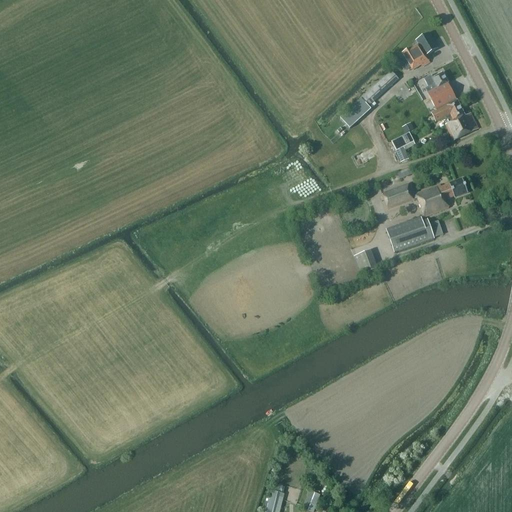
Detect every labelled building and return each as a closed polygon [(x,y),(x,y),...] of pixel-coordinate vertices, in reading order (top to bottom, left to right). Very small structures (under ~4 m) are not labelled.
[(422,67),(429,63),(425,57),(438,49),(429,33),(415,41),(417,45),(401,54),(411,71),(420,65),(422,67)] [(361,99),(360,98),(342,115),(351,125),(369,109),(368,107),(398,81),(391,72),(361,99)] [(425,90),(436,111),(455,100),(447,83),(442,73),(432,78),(431,76),(424,80),(428,88),(425,90)] [(478,129),(470,114),(464,117),(457,101),(431,114),(435,123),(444,119),(446,125),(445,125),(453,142),(478,129)] [(410,124),(401,128),(405,134),(413,130),(410,124)] [(415,146),(409,133),(391,143),(396,151),(395,152),(400,163),(408,160),(405,151),(415,146)] [(397,173),(399,180),(412,174),(410,168),(397,173)] [(440,188),(439,186),(415,194),(415,196),(413,197),(408,184),(381,194),(387,210),(417,199),(424,217),(448,209),(445,200),(454,197),(454,198),(467,194),(462,180),(440,188)] [(427,221),(422,222),(421,218),(386,230),(393,253),(433,239),(427,221)] [(353,257),(360,275),(377,269),(370,251),(353,257)] [(274,485),(272,492),(283,494),(284,488),(274,485)] [(265,511),(279,511),(284,495),(283,494),(272,492),(271,492),(265,511)] [(308,492),(302,510),(307,511),(313,511),(320,496),(308,492)]
